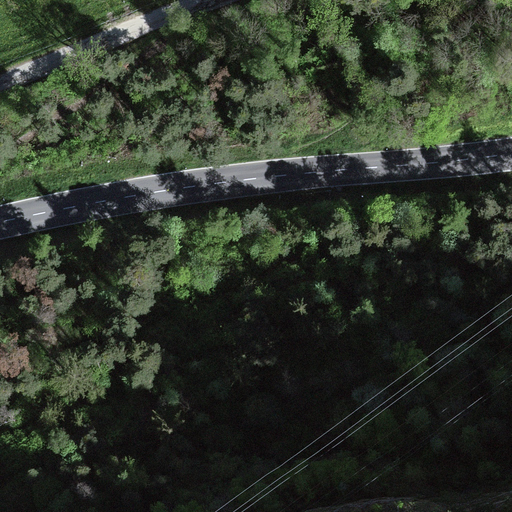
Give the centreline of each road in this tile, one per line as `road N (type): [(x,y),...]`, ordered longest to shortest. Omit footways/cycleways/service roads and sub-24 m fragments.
road 1 (secondary): [(511,153),(167,188),(0,222)]
road 2 (unclassified): [(198,0),(0,77)]
